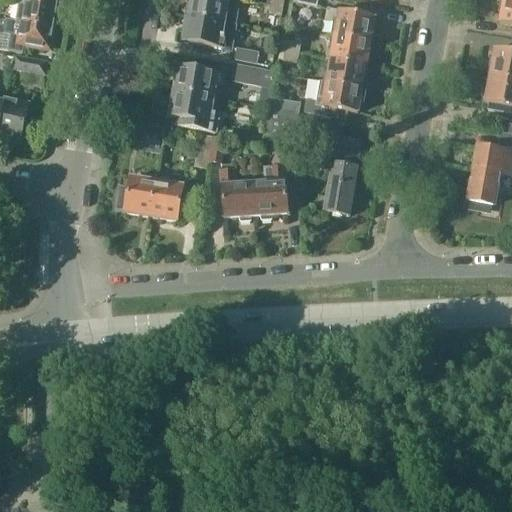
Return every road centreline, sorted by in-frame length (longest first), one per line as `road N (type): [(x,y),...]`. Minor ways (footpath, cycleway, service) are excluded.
road 1 (residential): [(65,338),(375,313),(511,311)]
road 2 (residential): [(394,267),(63,291)]
road 3 (residential): [(394,267),(440,0)]
road 4 (residential): [(70,194),(92,67)]
